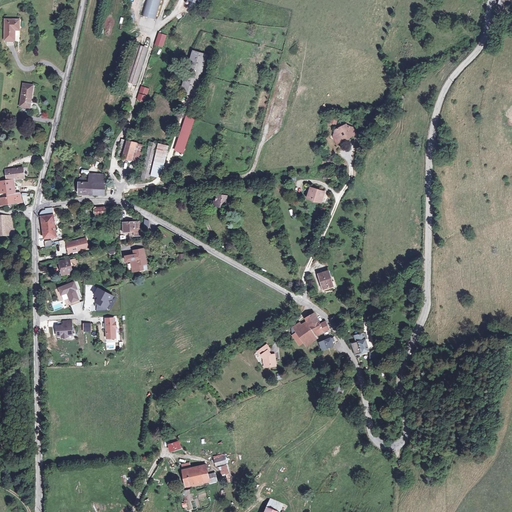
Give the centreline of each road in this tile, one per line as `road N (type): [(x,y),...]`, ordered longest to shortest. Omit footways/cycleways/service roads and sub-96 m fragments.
road 1 (tertiary): [(36,203),(120,202),(307,304),(327,318),(355,364),(371,436),(397,448),(407,416),(402,369),(426,308),(428,156),(437,106),(483,46),(493,0)]
road 2 (tertiary): [(38,511),(35,212)]
road 3 (tertiary): [(36,203),(83,0)]
road 4 (track): [(111,199),(115,190),(251,174)]
